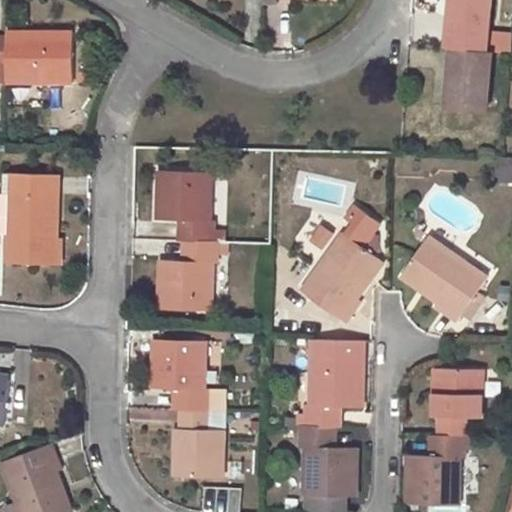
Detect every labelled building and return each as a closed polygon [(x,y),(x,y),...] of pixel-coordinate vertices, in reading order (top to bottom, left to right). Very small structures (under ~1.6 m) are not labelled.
[(451,18),(448,48),(453,48),(488,51),(489,33),(492,0),(457,0),(456,19),(451,18)] [(72,33),(6,32),(6,38),(6,66),(6,81),(6,82),(73,82),(72,33)] [(503,34),(489,33),(488,51),(493,51),(501,52),(503,34)] [(511,34),(503,34),(501,52),(511,52),(511,34)] [(455,78),(452,109),(487,112),(493,51),(488,51),(453,48),(450,77),(455,78)] [(500,182),(511,182),(511,156),(501,157),(500,182)] [(219,240),(214,240),(215,219),(210,219),(211,170),(159,170),(159,219),(178,220),(188,220),(187,239),(192,240),(191,261),(182,261),(161,259),(160,308),(212,310),(213,262),(219,262),(219,240)] [(0,231),(9,232),(8,263),(62,264),(62,239),(58,238),(58,221),(52,221),(54,194),(59,194),(59,174),(10,172),(10,192),(0,191),(0,231)] [(178,220),(177,239),(182,239),(187,239),(188,220),(178,220)] [(322,257),(337,232),(324,223),(308,248),(322,257)] [(345,233),(303,290),(345,321),(361,300),(357,297),(368,282),(364,279),(380,258),(345,233)] [(438,301),(435,305),(457,321),(488,276),(429,236),(405,272),(426,286),(422,290),(438,301)] [(182,239),(182,261),(191,261),(192,240),(187,239),(182,239)] [(380,258),(364,279),(368,282),(384,262),(380,258)] [(405,272),(401,276),(422,290),(426,286),(405,272)] [(177,428),(176,450),(182,450),(181,476),(223,478),(225,391),(204,389),(207,340),(154,338),(153,387),(174,389),(184,389),(183,409),(182,428),(177,428)] [(306,447),(305,494),(357,497),(359,449),(338,448),(329,447),(329,427),(332,427),(333,405),(343,406),(363,407),(364,358),(313,356),(312,403),(305,403),(305,426),(301,426),(300,446),(306,447)] [(409,456),(408,504),(459,505),(461,457),(466,457),(467,416),(482,417),(483,369),(440,368),(440,394),(434,394),(433,415),(440,416),(439,436),(438,456),(428,456),(409,456)] [(10,381),(0,379),(0,425),(4,426),(10,381)] [(174,389),(173,409),(183,409),(184,389),(174,389)] [(333,405),(332,427),(339,427),(342,427),(343,406),(333,405)] [(329,427),(329,447),(338,448),(339,427),(332,427),(329,427)] [(429,435),(428,456),(438,456),(439,436),(429,435)] [(53,443),(3,462),(22,511),(68,511),(60,489),(65,487),(59,470),(64,469),(53,443)] [(74,511),(65,487),(60,489),(68,511),(74,511)]
